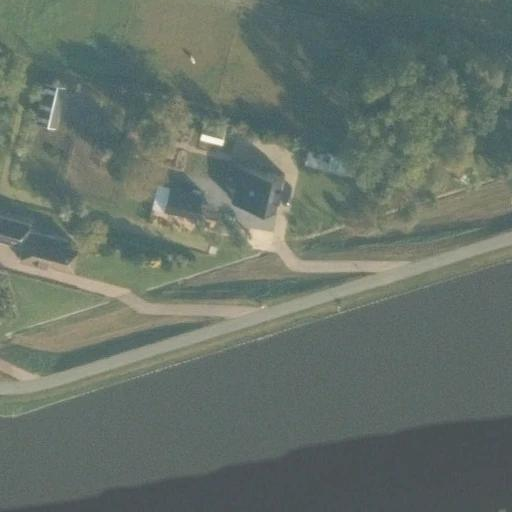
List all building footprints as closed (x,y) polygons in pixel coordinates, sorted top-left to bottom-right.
[(417,76),(420,58),(407,56),(404,73),(417,76)] [(472,85),(474,70),(461,68),(459,83),(462,83),(472,85)] [(46,81),(36,122),(48,124),(57,83),(46,81)] [(203,122),(199,137),(222,142),(225,128),(203,122)] [(309,159),(332,166),(336,154),(312,148),(309,159)] [(229,161),(226,174),(237,176),(232,199),(277,208),(278,204),(282,184),(284,173),(229,161)] [(164,208),(197,216),(203,192),(169,184),(164,208)] [(0,237),(24,244),(20,259),(48,267),(48,264),(70,270),(77,248),(67,245),(68,241),(27,230),(30,221),(0,212),(0,237)]
